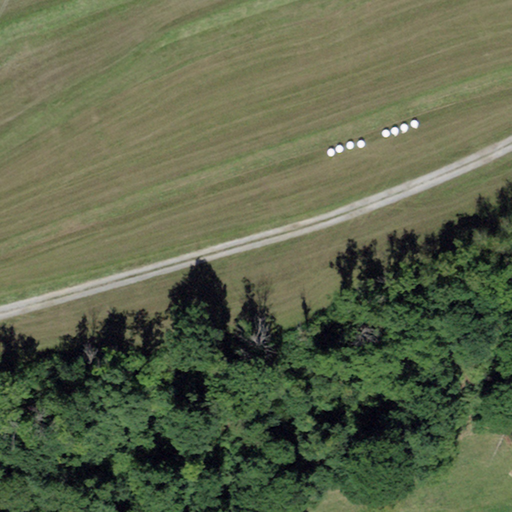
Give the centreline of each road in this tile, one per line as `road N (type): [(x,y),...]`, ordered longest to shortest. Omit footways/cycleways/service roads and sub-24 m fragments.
road 1 (track): [(511,145),(295,233),(0,315)]
road 2 (track): [(309,0),(164,50),(0,148)]
